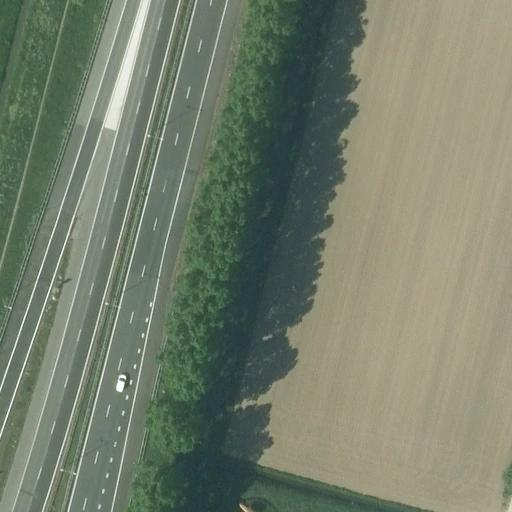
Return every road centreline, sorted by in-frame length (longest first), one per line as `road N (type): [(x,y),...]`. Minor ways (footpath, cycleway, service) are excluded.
road 1 (motorway): [(164,0),(26,511)]
road 2 (motorway): [(82,511),(211,0)]
road 3 (motorway): [(132,0),(0,414)]
